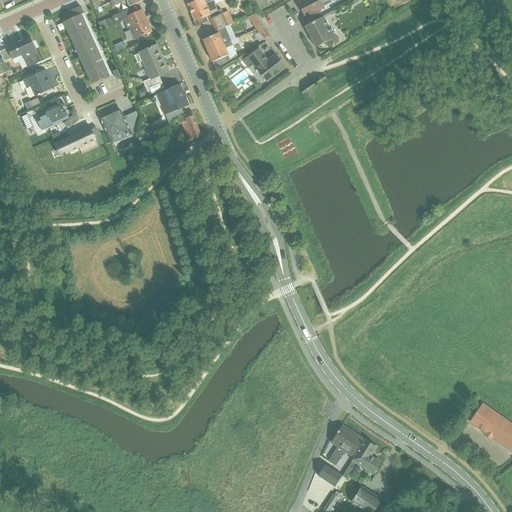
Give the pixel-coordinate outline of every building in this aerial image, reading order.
[(215,31),(224,27),(228,25),(220,10),(218,11),(213,1),(214,0),(197,0),(187,5),(195,21),(208,15),(215,31)] [(300,0),(296,2),(307,24),(308,24),(322,16),(319,10),(324,8),(323,7),(331,3),(329,0),(300,0)] [(134,39),(136,38),(151,32),(142,10),(139,11),(136,6),(112,16),(112,17),(115,24),(121,22),(121,23),(124,21),(127,30),(129,29),(134,39)] [(81,7),(70,12),(73,18),(82,15),(84,13),(81,7)] [(64,22),(73,18),(70,12),(61,16),(64,22)] [(249,17),(256,28),(261,24),(254,14),(249,17)] [(70,35),(87,27),(82,15),(73,18),(64,22),(70,35)] [(323,16),(322,16),(308,24),(307,24),(304,26),(315,47),(325,42),(328,48),(339,42),(334,34),(333,34),(323,16)] [(112,17),(105,20),(109,27),(115,24),(112,17)] [(261,24),(256,28),(264,39),(269,35),(261,24)] [(87,27),(70,35),(75,47),(93,39),(87,27)] [(207,50),(230,40),(224,27),(215,31),(216,33),(202,39),(207,50)] [(42,61),(30,37),(7,48),(0,51),(0,52),(2,58),(0,58),(0,62),(5,73),(9,71),(5,62),(12,59),(21,54),(28,68),(42,61)] [(98,52),(93,39),(75,47),(81,60),(98,52)] [(232,45),(230,40),(207,50),(215,68),(236,55),(232,45)] [(123,42),(114,46),(117,53),(126,49),(123,42)] [(168,71),(157,45),(135,55),(138,62),(143,61),(150,79),(143,82),(146,88),(148,94),(149,95),(164,88),(159,75),(168,71)] [(266,82),(285,67),(275,54),(267,59),(258,47),(242,60),(247,66),(252,63),(266,82)] [(104,64),(98,52),(81,60),(87,72),(104,64)] [(110,77),(104,64),(87,72),(92,85),(110,77)] [(36,96),(52,89),(48,79),(50,78),(46,70),(24,80),(28,88),(32,87),(36,96)] [(176,118),(184,114),(181,108),(189,105),(180,84),(156,94),(165,115),(169,123),(176,118)] [(146,88),(138,91),(141,97),(148,94),(146,88)] [(42,130),(69,118),(66,111),(62,113),(58,103),(60,103),(57,98),(50,102),(52,106),(47,109),(47,111),(39,114),(41,120),(38,122),(42,130)] [(37,99),(31,102),(33,107),(40,104),(37,99)] [(119,110),(101,118),(113,144),(131,135),(137,132),(140,117),(137,110),(122,117),(119,110)] [(184,114),(176,118),(179,124),(181,123),(189,141),(202,135),(192,111),(184,114)] [(83,131),(54,144),(60,156),(79,148),(95,140),(90,130),(88,125),(82,128),(83,131)] [(149,138),(158,131),(153,125),(144,131),(149,138)] [(154,173),(161,169),(147,148),(140,152),(154,173)] [(511,425),(482,404),(470,421),(486,432),(485,435),(491,439),(492,437),(511,450),(511,425)] [(352,456),(363,439),(342,426),(331,443),(337,447),(329,460),(335,464),(344,451),(352,456)] [(369,456),(375,447),(364,440),(352,460),(341,476),(346,479),(353,469),(352,468),(356,462),(373,473),(380,463),(369,456)] [(325,464),(318,476),(335,486),(342,475),(325,464)] [(368,511),(372,511),(381,499),(360,486),(351,501),(368,511)] [(345,497),(336,491),(334,495),(324,511),(325,511),(328,511),(336,500),(341,504),(345,497)]
